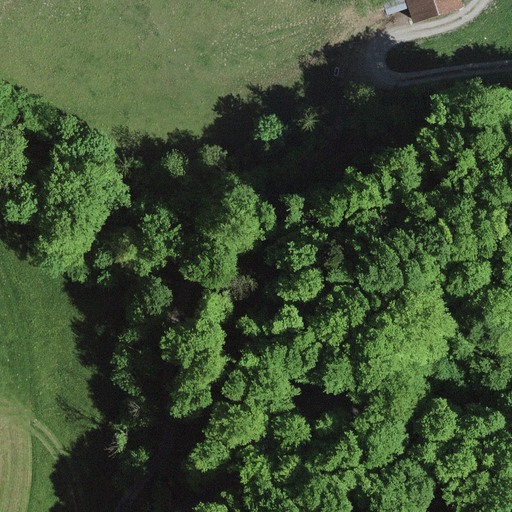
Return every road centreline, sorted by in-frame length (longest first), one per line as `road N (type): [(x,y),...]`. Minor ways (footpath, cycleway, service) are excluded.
road 1 (track): [(354,93),(347,127),(328,154),(215,234),(181,311),(171,444),(119,511)]
road 2 (unclassified): [(178,511),(425,279),(511,238)]
road 3 (track): [(313,382),(393,431),(467,451),(511,446)]
road 4 (track): [(354,93),(370,55),(407,31),(455,24),(489,0)]
road 5 (track): [(511,65),(434,71),(354,93)]
